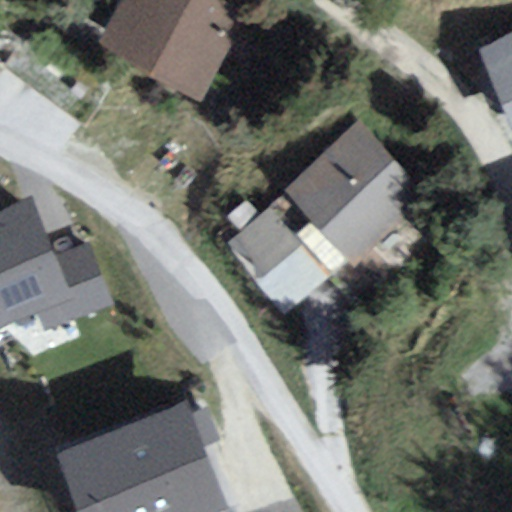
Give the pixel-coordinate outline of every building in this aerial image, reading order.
[(228,0),(139,0),(121,34),(212,85),(252,14),(228,0)] [(511,44),(496,52),(511,88),(511,44)] [(356,136),(233,247),(293,313),(415,201),(356,136)] [(49,263),(26,207),(0,217),(0,321),(37,306),(45,326),(106,301),(85,248),(49,263)] [(229,511),(196,410),(85,446),(106,511),(229,511)]
